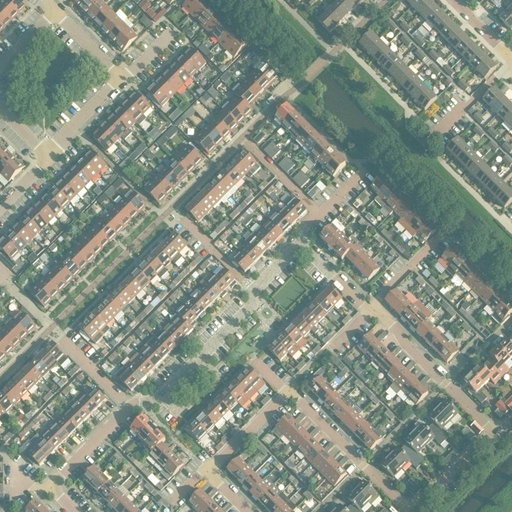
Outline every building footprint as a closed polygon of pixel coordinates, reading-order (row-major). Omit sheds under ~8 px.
[(0,11),(11,22),(18,15),(3,0),(2,0),(0,2),(0,11)] [(3,0),(18,15),(25,7),(18,0),(17,0),(3,0)] [(78,10),(88,0),(73,0),(71,2),(78,10)] [(86,17),(101,2),(99,0),(88,0),(78,10),(86,17)] [(190,15),(204,0),(189,0),(183,7),(190,15)] [(197,22),(212,7),(205,0),(204,0),(190,15),(197,22)] [(345,19),(352,12),(340,0),(333,7),(345,19)] [(340,0),(352,12),(360,4),(355,0),(340,0)] [(420,14),(432,3),(429,0),(419,0),(413,7),(420,14)] [(145,1),(138,8),(144,13),(151,7),(145,1)] [(93,24),(108,9),(101,2),(86,17),(93,24)] [(427,21),(439,10),(432,3),(420,14),(427,21)] [(205,30),(220,15),(212,7),(197,22),(205,30)] [(338,26),(345,19),(333,7),(326,14),(338,26)] [(100,31),(115,16),(108,9),(93,24),(100,31)] [(132,14),(137,18),(141,13),(137,9),(132,14)] [(152,20),(155,23),(164,14),(166,12),(164,10),(157,16),(156,15),(152,20)] [(435,29),(446,17),(439,10),(427,21),(435,29)] [(0,25),(3,29),(11,22),(0,11),(0,25)] [(511,16),(508,13),(500,21),(511,32),(511,31),(511,16)] [(330,33),(338,26),(326,14),(319,22),(330,33)] [(212,37),(227,22),(220,15),(205,30),(212,37)] [(107,39),(123,23),(115,16),(100,31),(107,39)] [(442,36),(454,24),(446,17),(435,29),(442,36)] [(220,44),(234,29),(227,22),(212,37),(220,44)] [(114,46),(130,31),(123,23),(107,39),(114,46)] [(449,43),(461,32),(454,24),(442,36),(449,43)] [(185,26),(180,31),(185,35),(189,30),(185,26)] [(227,52),(242,37),(234,29),(220,44),(227,52)] [(130,31),(114,46),(122,54),(137,38),(130,31)] [(190,32),(185,36),(190,40),(194,36),(190,32)] [(457,51),(468,39),(461,32),(449,43),(457,51)] [(367,52),(379,41),(372,33),(360,45),(367,52)] [(242,37),(227,52),(234,59),(249,44),(242,37)] [(404,45),(408,41),(404,37),(400,41),(404,45)] [(464,58),(476,46),(468,39),(457,51),(464,58)] [(197,41),(193,45),(198,50),(202,47),(197,41)] [(375,60),(386,48),(379,41),(367,52),(375,60)] [(408,41),(404,45),(408,49),(412,45),(408,41)] [(203,46),(198,50),(202,54),(206,49),(203,46)] [(471,65),(483,54),(476,46),(464,58),(471,65)] [(382,67),(394,55),(386,48),(375,60),(382,67)] [(184,56),(199,72),(207,64),(191,49),(184,56)] [(418,59),(423,54),(419,51),(414,55),(418,59)] [(423,54),(418,59),(422,63),(427,58),(423,54)] [(479,73),(490,61),(483,54),(471,65),(479,73)] [(389,74),(401,63),(394,55),(382,67),(389,74)] [(192,79),(199,72),(184,56),(176,64),(192,79)] [(490,61),(479,73),(486,80),(497,68),(490,61)] [(397,82),(408,70),(401,63),(389,74),(397,82)] [(184,87),(192,79),(176,64),(169,71),(184,87)] [(256,71),(272,87),(275,84),(273,82),(277,78),(263,64),(256,71)] [(223,74),(227,70),(223,66),(219,70),(223,74)] [(404,89),(416,77),(408,70),(397,82),(404,89)] [(177,94),(184,87),(169,71),(162,79),(177,94)] [(269,90),(272,87),(256,71),(249,78),(263,92),(267,88),(269,90)] [(220,80),(224,85),(232,78),(227,73),(220,80)] [(411,96),(423,85),(416,77),(404,89),(411,96)] [(258,96),(263,92),(249,78),(242,86),(257,101),(260,98),(258,96)] [(170,101),(177,94),(162,79),(154,86),(170,101)] [(217,81),(213,86),(217,90),(221,85),(217,81)] [(419,104),(430,92),(423,85),(411,96),(419,104)] [(162,109),(170,101),(154,86),(147,93),(162,109)] [(254,104),(257,101),(242,86),(234,93),(248,107),(252,102),(254,104)] [(490,108),(502,96),(495,88),(483,100),(490,108)] [(430,92),(419,104),(426,111),(438,99),(430,92)] [(253,112),(248,107),(234,93),(234,94),(237,97),(231,104),(246,119),(253,112)] [(135,94),(128,101),(143,116),(151,109),(135,94)] [(206,95),(202,99),(206,103),(210,99),(206,95)] [(498,115),(510,103),(502,96),(490,108),(498,115)] [(128,101),(121,108),(136,124),(139,127),(146,119),(143,116),(128,101)] [(505,122),(511,115),(511,105),(510,103),(498,115),(505,122)] [(238,126),(246,119),(231,104),(223,111),(238,126)] [(283,127),(295,115),(288,107),(275,120),(283,127)] [(121,108),(113,116),(129,131),(136,124),(121,108)] [(191,109),(184,116),(187,120),(189,121),(196,113),(191,109)] [(231,134),(238,126),(223,111),(216,119),(231,134)] [(290,134),(302,122),(295,115),(283,127),(290,134)] [(113,116),(106,123),(121,139),(125,142),(132,135),(129,131),(113,116)] [(174,125),(178,129),(187,120),(184,116),(174,125)] [(224,141),(231,134),(216,119),(208,126),(224,141)] [(297,142),(309,129),(302,122),(290,134),(297,142)] [(106,123),(99,131),(114,146),(121,139),(106,123)] [(216,149),(224,141),(208,126),(201,133),(216,149)] [(173,127),(168,132),(173,137),(178,132),(173,127)] [(491,135),(495,132),(490,127),(487,131),(491,135)] [(304,149),(317,137),(309,129),(297,142),(304,149)] [(99,131),(91,138),(107,153),(114,146),(99,131)] [(495,132),(491,135),(496,140),(499,136),(495,132)] [(209,156),(216,149),(201,133),(194,141),(209,156)] [(266,137),(262,133),(254,141),(258,145),(266,137)] [(312,156),(324,144),(317,137),(304,149),(311,156),(312,156)] [(454,158),(466,146),(459,139),(447,151),(454,158)] [(159,141),(156,144),(161,149),(164,146),(159,141)] [(268,156),(277,147),(273,144),(264,152),(268,156)] [(319,164),(331,151),(324,144),(312,156),(311,156),(307,160),(314,167),(318,163),(319,164)] [(0,162),(9,154),(1,146),(0,147),(0,162)] [(181,154),(196,169),(203,162),(188,146),(181,154)] [(462,165),(473,154),(466,146),(454,158),(462,165)] [(495,146),(491,150),(495,154),(499,150),(495,146)] [(277,147),(268,156),(272,160),(281,151),(277,147)] [(148,150),(143,155),(147,159),(152,154),(148,150)] [(326,171),(338,159),(331,151),(319,164),(326,171)] [(91,152),(84,160),(99,175),(106,167),(91,152)] [(254,177),(261,169),(245,153),(238,161),(254,177)] [(0,174),(1,176),(16,161),(9,154),(0,162),(0,174)] [(189,176),(196,169),(181,154),(173,161),(189,176)] [(469,173),(481,161),(473,154),(462,165),(469,173)] [(283,170),(291,162),(287,158),(278,166),(283,170)] [(338,159),(326,171),(333,178),(346,166),(338,159)] [(84,160),(76,167),(91,182),(99,175),(84,160)] [(128,160),(119,168),(123,172),(132,164),(128,160)] [(16,161),(1,176),(8,183),(23,168),(16,161)] [(181,183),(189,176),(173,161),(166,168),(181,183)] [(230,168),(243,180),(247,176),(251,180),(254,177),(238,161),(230,168)] [(476,180),(488,168),(481,161),(469,173),(476,180)] [(291,162),(283,170),(287,174),(295,166),(291,162)] [(76,167),(69,174),(84,189),(91,182),(76,167)] [(174,191),(181,183),(166,168),(159,176),(174,191)] [(235,187),(243,180),(230,168),(223,175),(235,187)] [(484,187),(495,176),(488,168),(476,180),(484,187)] [(297,185),(306,177),(301,172),(293,180),(297,185)] [(69,174),(62,181),(77,196),(84,189),(69,174)] [(235,188),(235,187),(223,175),(216,182),(231,198),(238,190),(235,188)] [(167,198),(174,191),(159,176),(151,183),(167,198)] [(491,195),(502,183),(495,176),(484,187),(491,195)] [(306,177),(297,185),(301,189),(310,180),(306,177)] [(378,196),(390,185),(382,177),(371,189),(378,196)] [(62,181),(54,189),(70,204),(77,196),(62,181)] [(208,190),(221,202),(224,205),(231,198),(216,182),(208,190)] [(159,205),(167,198),(151,183),(144,190),(159,205)] [(498,202),(510,190),(502,183),(491,195),(498,202)] [(382,208),(398,192),(390,185),(378,196),(374,201),(382,208)] [(316,187),(307,195),(312,199),(314,202),(318,198),(322,193),(320,191),(316,187)] [(52,191),(47,196),(62,211),(70,204),(54,189),(52,191)] [(98,189),(94,193),(99,198),(103,193),(98,189)] [(201,197),(213,209),(221,202),(208,190),(201,197)] [(511,192),(510,190),(498,202),(505,209),(511,202),(511,192)] [(124,200),(139,215),(146,207),(131,192),(124,200)] [(394,212),(406,200),(398,192),(382,208),(390,216),(394,212)] [(47,196),(40,203),(55,218),(62,211),(47,196)] [(206,217),(213,209),(201,197),(194,204),(206,217)] [(131,222),(139,215),(124,200),(116,207),(131,222)] [(287,208),(299,220),(307,212),(295,200),(287,208)] [(402,219),(413,208),(406,200),(394,212),(402,219)] [(40,203),(33,210),(48,225),(55,218),(40,203)] [(199,224),(206,217),(194,204),(187,212),(199,224)] [(124,229),(131,222),(116,207),(109,214),(124,229)] [(354,212),(351,209),(349,207),(345,211),(347,213),(347,212),(350,215),(354,212)] [(279,215),(291,227),(299,220),(287,208),(279,215)] [(398,224),(405,231),(409,227),(421,216),(413,208),(402,219),(398,224)] [(33,210),(25,218),(41,233),(48,225),(33,210)] [(117,236),(124,229),(109,214),(102,221),(117,236)] [(272,223),(283,235),(291,227),(279,215),(272,223)] [(409,227),(405,231),(413,239),(417,235),(429,223),(421,216),(409,227)] [(25,218),(18,225),(33,240),(41,233),(25,218)] [(320,239),(328,246),(340,234),(345,229),(336,220),(331,225),(332,227),(320,239)] [(110,244),(117,236),(102,221),(95,228),(110,244)] [(264,231),(276,243),(283,235),(272,223),(264,231)] [(429,223),(417,235),(422,239),(419,242),(422,245),(425,242),(425,243),(437,231),(435,230),(437,228),(433,224),(431,226),(429,223)] [(18,225),(11,232),(26,247),(33,240),(18,225)] [(103,251),(110,244),(95,228),(88,236),(103,251)] [(252,235),(268,250),(276,243),(264,231),(263,231),(260,228),(252,235)] [(11,232),(4,239),(19,254),(26,247),(11,232)] [(335,253),(347,241),(340,234),(328,246),(335,253)] [(174,235),(167,242),(179,254),(186,247),(174,235)] [(249,246),(249,247),(260,258),(268,250),(252,235),(245,242),(248,245),(249,246)] [(95,258),(103,251),(88,236),(80,243),(95,258)] [(347,241),(335,253),(342,260),(346,257),(357,245),(360,243),(353,236),(347,241)] [(4,239),(0,242),(0,250),(12,262),(19,254),(4,239)] [(167,242),(160,250),(175,265),(182,258),(179,255),(179,254),(167,242)] [(88,265),(95,258),(80,243),(73,250),(88,265)] [(54,245),(49,250),(53,254),(57,249),(54,245)] [(354,265),(365,253),(357,245),(346,257),(354,265)] [(241,254),(253,266),(260,258),(249,247),(241,254)] [(449,267),(461,256),(453,248),(442,260),(449,267)] [(0,250),(0,259),(12,271),(17,267),(12,262),(0,250)] [(81,272),(88,265),(73,250),(66,257),(81,272)] [(160,250),(152,257),(165,269),(172,262),(175,265),(160,250)] [(406,252),(403,256),(409,261),(412,258),(409,255),(406,252)] [(33,253),(27,259),(31,263),(37,257),(33,253)] [(362,273),(373,261),(365,253),(354,265),(362,273)] [(245,274),(253,266),(241,254),(233,262),(245,274)] [(42,255),(39,259),(43,263),(47,260),(42,255)] [(454,278),(457,275),(469,264),(461,256),(449,267),(446,271),(454,278)] [(74,279),(81,272),(66,257),(59,264),(74,279)] [(152,257),(145,264),(161,280),(168,273),(164,269),(165,269),(152,257)] [(373,261),(362,273),(369,281),(381,269),(373,261)] [(67,287),(74,279),(59,264),(52,272),(67,287)] [(145,264),(138,271),(150,283),(157,276),(161,280),(145,264)] [(465,283),(476,271),(469,264),(457,275),(465,283)] [(236,284),(234,282),(235,281),(224,270),(216,277),(227,289),(229,287),(232,289),(236,284)] [(138,271),(131,279),(143,291),(150,283),(138,271)] [(473,291),(484,279),(476,271),(465,283),(473,291)] [(59,294),(67,287),(52,272),(44,279),(59,294)] [(224,292),(227,289),(216,277),(211,282),(207,278),(204,281),(220,297),(220,296),(222,298),(227,294),(224,292)] [(52,301),(59,294),(44,279),(37,286),(52,301)] [(131,279),(123,286),(135,298),(143,291),(131,279)] [(480,298),(492,287),(484,279),(473,291),(480,298)] [(212,304),(220,297),(204,281),(200,285),(204,289),(200,293),(212,304)] [(44,309),(52,301),(37,286),(29,294),(44,309)] [(123,286),(116,293),(128,305),(135,298),(123,286)] [(488,306),(499,295),(492,287),(480,298),(488,306)] [(322,296),(334,308),(342,300),(330,289),(322,296)] [(425,294),(429,298),(431,297),(434,300),(435,299),(435,300),(438,296),(435,292),(434,293),(430,289),(425,294)] [(394,310),(405,298),(398,290),(386,302),(394,310)] [(116,293),(109,300),(121,312),(128,305),(116,293)] [(204,312),(212,304),(200,293),(193,300),(204,312)] [(496,314),(507,302),(499,295),(488,306),(495,314),(496,314)] [(326,316),(334,308),(322,296),(315,304),(326,316)] [(405,298),(394,310),(401,317),(413,306),(405,298)] [(109,300),(102,308),(114,320),(121,312),(109,300)] [(193,300),(185,308),(196,320),(199,317),(201,320),(206,315),(203,313),(204,312),(193,300)] [(413,306),(401,317),(409,325),(421,314),(425,309),(417,301),(413,306)] [(510,318),(508,317),(511,312),(511,307),(507,302),(496,314),(495,314),(491,318),(500,327),(510,318)] [(319,323),(326,316),(315,304),(307,312),(319,323)] [(102,308),(94,315),(106,327),(114,320),(102,308)] [(193,323),(196,320),(185,308),(177,316),(191,329),(195,325),(193,323)] [(421,314),(409,325),(417,333),(428,321),(433,317),(425,309),(421,314)] [(311,331),(319,323),(307,312),(299,320),(311,331)] [(13,320),(28,335),(36,328),(20,313),(13,320)] [(94,315),(87,322),(99,334),(103,338),(110,330),(106,327),(94,315)] [(191,330),(191,329),(177,316),(169,324),(173,327),(184,339),(192,331),(191,330)] [(21,343),(28,335),(13,320),(6,327),(21,343)] [(303,339),(311,331),(299,320),(292,327),(303,339)] [(477,324),(474,327),(478,331),(482,328),(481,327),(485,323),(482,320),(477,324)] [(424,341),(436,329),(428,321),(417,333),(424,341)] [(80,329),(77,333),(88,343),(91,340),(92,341),(99,334),(87,322),(80,329)] [(0,336),(14,350),(21,343),(6,327),(0,332),(0,336)] [(177,346),(184,339),(173,327),(165,335),(177,346)] [(295,347),(296,346),(300,351),(308,344),(303,339),(292,327),(284,335),(295,347)] [(432,348),(444,337),(436,329),(424,341),(432,348)] [(153,338),(169,354),(177,346),(165,335),(161,330),(153,338)] [(488,341),(491,337),(484,330),(481,334),(488,341)] [(276,343),(288,354),(292,359),(300,351),(296,346),(295,347),(284,335),(276,343)] [(0,350),(6,357),(14,350),(0,336),(0,350)] [(358,348),(365,355),(378,343),(370,336),(358,348)] [(440,356),(451,344),(444,337),(432,348),(440,356)] [(161,362),(169,354),(153,338),(146,346),(161,362)] [(498,348),(511,361),(511,359),(511,338),(508,342),(506,340),(498,348)] [(280,362),(288,354),(276,343),(268,351),(280,362)] [(373,362),(385,350),(378,343),(365,355),(373,362)] [(45,352),(61,368),(68,361),(52,344),(45,352)] [(451,344),(440,356),(447,364),(459,352),(451,344)] [(154,369),(161,362),(146,346),(138,354),(154,369)] [(505,366),(511,361),(498,348),(490,357),(492,359),(487,363),(502,378),(510,371),(505,366)] [(380,370),(392,358),(385,350),(373,362),(380,370)] [(61,368),(45,352),(38,359),(50,371),(57,364),(61,368)] [(146,377),(154,369),(138,354),(130,362),(146,377)] [(346,365),(351,370),(354,366),(345,357),(343,359),(341,361),(346,365)] [(387,377),(399,365),(392,358),(380,370),(387,377)] [(43,379),(50,371),(38,359),(30,366),(43,379)] [(138,385),(146,377),(130,362),(123,369),(138,385)] [(495,385),(502,378),(487,363),(483,368),(481,366),(472,374),(484,386),(490,380),(495,385)] [(394,384),(406,372),(399,365),(387,377),(394,384)] [(35,386),(43,379),(30,366),(23,373),(35,386)] [(115,377),(120,382),(117,385),(126,394),(129,391),(130,393),(138,385),(123,369),(115,377)] [(249,369),(242,377),(257,393),(265,385),(261,381),(249,369)] [(364,372),(358,377),(364,384),(365,384),(368,381),(365,378),(367,375),(364,372)] [(401,391),(413,379),(406,372),(394,384),(395,385),(390,389),(398,396),(402,392),(401,391)] [(28,393),(35,386),(23,373),(16,381),(28,393)] [(309,390),(317,398),(329,386),(321,378),(321,377),(318,373),(311,380),(315,384),(309,390)] [(487,400),(479,392),(484,386),(472,374),(464,383),(471,390),(468,392),(482,405),(487,400)] [(242,377),(234,385),(250,400),(257,393),(242,377)] [(56,378),(53,381),(57,386),(61,382),(56,378)] [(409,398),(421,386),(413,379),(401,391),(402,392),(409,398)] [(21,400),(28,393),(16,381),(9,388),(21,400)] [(234,385),(226,392),(238,404),(242,408),(250,400),(234,385)] [(324,406),(336,394),(329,386),(317,398),(324,406)] [(421,386),(409,398),(416,406),(428,394),(421,386)] [(14,408),(21,400),(9,388),(1,395),(14,408)] [(86,397),(98,408),(105,401),(93,389),(86,397)] [(226,392),(218,400),(230,412),(238,404),(226,392)] [(98,408),(86,397),(82,393),(75,400),(90,415),(98,408)] [(332,413),(344,402),(336,394),(324,406),(332,413)] [(0,408),(6,415),(14,408),(1,395),(0,396),(0,408)] [(344,402),(332,413),(340,421),(356,405),(355,405),(355,406),(347,398),(344,402)] [(83,423),(90,415),(75,400),(67,407),(71,411),(83,423)] [(218,400),(211,408),(222,419),(230,412),(218,400)] [(438,410),(450,422),(459,414),(446,401),(441,405),(442,406),(438,410)] [(485,402),(480,407),(482,408),(485,412),(490,407),(487,403),(485,402)] [(495,407),(504,416),(509,411),(500,403),(495,407)] [(347,429),(359,417),(363,412),(356,405),(340,421),(347,429)] [(211,408),(203,416),(215,427),(218,430),(225,423),(222,420),(222,419),(211,408)] [(443,430),(450,422),(438,410),(434,414),(433,413),(428,418),(436,425),(432,429),(445,442),(450,437),(443,430)] [(76,430),(83,423),(71,411),(64,418),(76,430)] [(203,416),(195,423),(207,435),(215,427),(203,416)] [(283,437),(295,425),(288,417),(272,433),(280,440),(283,437)] [(355,436),(367,425),(359,417),(347,429),(355,436)] [(68,437),(76,430),(64,418),(57,426),(68,437)] [(143,419),(131,431),(138,439),(150,426),(143,419)] [(195,423),(188,431),(199,443),(207,435),(195,423)] [(471,428),(479,436),(484,431),(475,423),(471,428)] [(290,444),(302,432),(295,425),(283,437),(290,444)] [(363,444),(374,432),(367,425),(355,436),(363,444)] [(445,442),(432,429),(429,432),(422,425),(417,429),(418,430),(414,434),(426,446),(434,439),(441,446),(445,442)] [(61,445),(68,437),(57,426),(50,433),(61,445)] [(150,426),(138,439),(145,446),(158,434),(150,426)] [(370,452),(382,440),(386,437),(378,429),(374,432),(363,444),(370,452)] [(475,437),(466,429),(462,434),(470,442),(475,437)] [(297,451),(310,439),(302,432),(290,444),(297,451)] [(54,452),(61,445),(50,433),(42,440),(54,452)] [(158,434),(145,446),(153,453),(149,457),(162,445),(165,441),(158,434)] [(412,449),(408,453),(421,466),(426,461),(419,454),(426,446),(414,434),(409,438),(409,437),(404,442),(412,449)] [(54,452),(42,440),(38,436),(31,443),(47,459),(54,452)] [(305,459),(317,447),(310,439),(297,451),(305,459)] [(28,441),(18,452),(32,466),(35,463),(39,467),(47,459),(31,443),(28,441)] [(162,445),(149,457),(156,465),(169,452),(162,445)] [(312,466),(324,454),(317,447),(305,459),(312,466)] [(390,458),(402,470),(410,463),(417,470),(421,466),(408,453),(405,456),(397,449),(393,453),(394,453),(390,458)] [(169,452),(156,465),(164,472),(176,459),(169,452)] [(319,473),(332,461),(324,454),(312,466),(319,473)] [(235,479),(247,467),(243,463),(247,459),(243,456),(228,471),(235,479)] [(114,457),(108,462),(112,466),(117,460),(114,457)] [(443,463),(448,468),(453,462),(448,457),(443,463)] [(394,479),(402,470),(390,458),(385,462),(385,461),(380,466),(394,479)] [(164,472),(161,475),(168,482),(171,479),(184,467),(176,459),(164,472)] [(327,481),(339,468),(332,461),(319,473),(327,481)] [(448,468),(443,463),(438,468),(443,472),(448,468)] [(91,486),(102,475),(95,467),(83,479),(91,486)] [(243,487),(255,475),(247,467),(235,479),(243,487)] [(339,468),(327,481),(334,488),(346,476),(339,468)] [(98,494),(110,483),(102,475),(91,486),(94,489),(93,492),(95,494),(98,493),(98,494)] [(255,475),(243,487),(250,494),(262,483),(255,475)] [(303,475),(299,479),(303,484),(308,479),(303,475)] [(106,502),(118,490),(114,486),(121,479),(117,476),(114,478),(110,483),(98,494),(99,495),(99,498),(101,500),(103,499),(106,502)] [(262,483),(250,494),(258,502),(274,486),(267,478),(262,483)] [(411,480),(406,485),(417,495),(422,490),(411,480)] [(360,487),(356,491),(369,503),(372,507),(380,498),(377,495),(364,482),(360,486),(360,487)] [(266,510),(282,494),(274,486),(258,502),(266,510)] [(118,490),(106,502),(114,510),(125,498),(118,490)] [(351,494),(347,499),(354,506),(351,510),(353,511),(362,511),(361,511),(369,503),(356,491),(352,495),(351,494)] [(195,511),(208,499),(200,492),(188,504),(195,511)] [(268,511),(278,511),(289,501),(282,494),(266,510),(268,511)] [(116,511),(126,511),(133,506),(125,498),(114,510),(116,511)] [(196,511),(209,511),(215,506),(208,499),(195,511),(196,511)] [(293,511),(297,509),(289,501),(278,511),(293,511)] [(28,510),(25,511),(40,511),(43,509),(36,502),(28,510)]
